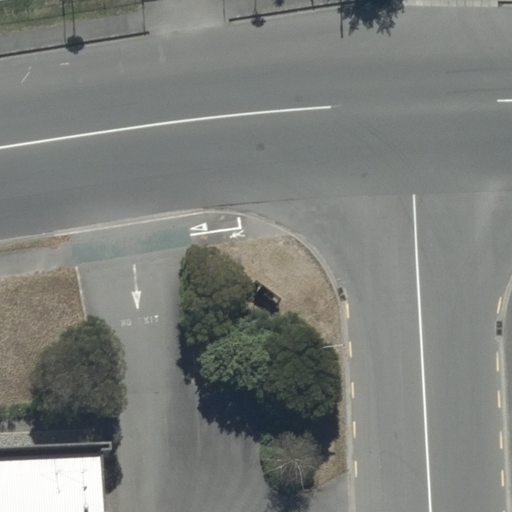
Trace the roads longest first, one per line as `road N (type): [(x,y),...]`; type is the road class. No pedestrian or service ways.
road 1 (tertiary): [(0,148),(228,115),(411,101)]
road 2 (unclassified): [(411,101),(433,511)]
